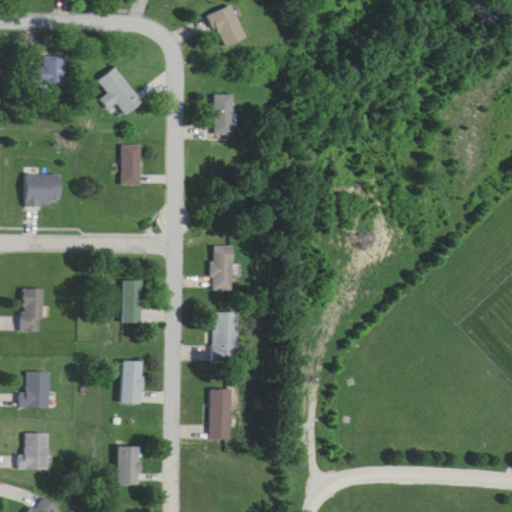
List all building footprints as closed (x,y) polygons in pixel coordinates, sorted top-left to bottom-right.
[(209,15),(223,49),(246,40),(232,5),(209,15)] [(43,67),(29,67),(29,85),(65,85),(65,58),(43,58),(43,67)] [(99,100),(107,110),(116,103),(125,115),(142,102),(116,67),(98,81),(107,94),(99,100)] [(234,136),(233,96),(213,97),(214,137),(234,136)] [(141,145),(122,145),(122,185),(141,185),(141,145)] [(26,174),(26,206),(53,206),(53,198),(62,198),(62,174),(26,174)] [(211,291),(233,290),(232,246),(211,246),(211,291)] [(122,323),(143,323),(143,280),(122,280),(122,323)] [(23,332),(43,332),(43,289),(23,289),(23,332)] [(236,362),(236,312),(213,312),(213,362),(236,362)] [(143,405),(143,362),(122,362),(122,405),(143,405)] [(50,372),(26,372),(26,391),(20,391),(20,407),(50,407),(50,372)] [(210,439),(231,439),(231,390),(210,390),(210,439)] [(49,470),(49,434),(25,434),(25,454),(19,454),(19,470),(49,470)] [(141,485),(141,446),(120,446),(120,485),(141,485)] [(57,511),(59,509),(42,497),(31,511),(57,511)]
